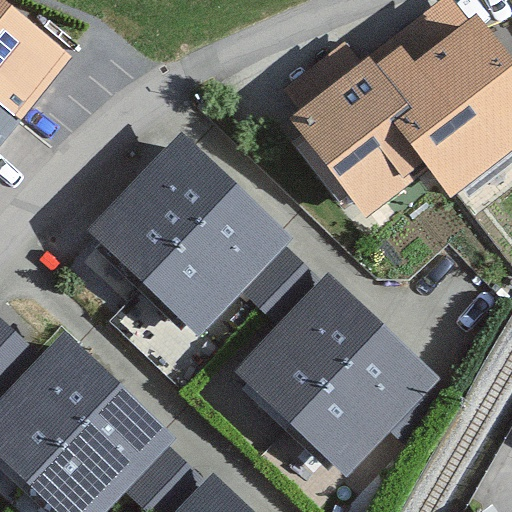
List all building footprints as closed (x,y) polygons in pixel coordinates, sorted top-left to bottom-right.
[(0,141),(75,56),(0,5),(0,141)] [(511,131),(511,98),(460,14),(362,73),(429,182),(511,131)] [(411,171),(342,67),(271,114),(340,218),(411,171)] [(288,238),(184,136),(90,231),(193,333),(288,238)] [(439,375),(332,274),(235,376),(343,477),(439,375)] [(0,308),(0,374),(33,338),(0,308)] [(88,511),(166,436),(64,333),(0,395),(0,462),(48,511),(88,511)] [(238,511),(195,473),(160,511),(238,511)] [(505,511),(494,497),(474,511),(505,511)]
